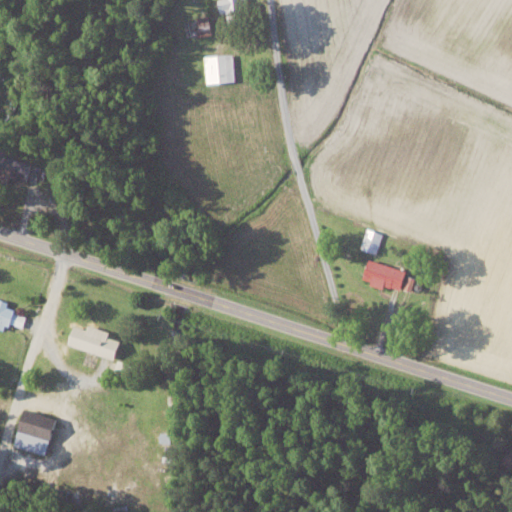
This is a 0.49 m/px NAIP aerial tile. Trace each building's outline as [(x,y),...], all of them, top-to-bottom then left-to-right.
[(199,17),(203,34),(215,31),(210,14),(199,17)] [(207,55),(208,83),(237,82),(236,54),(207,55)] [(0,173),(29,182),(34,164),(0,153),(0,173)] [(379,253),(385,232),(369,228),(363,248),(379,253)] [(417,277),(409,274),(410,270),(372,258),(366,279),(413,293),(417,277)] [(0,327),(9,330),(11,323),(26,327),(29,314),(10,309),(12,301),(0,298),(0,327)] [(119,358),(124,340),(112,337),(113,330),(91,325),(90,329),(76,325),(71,346),(119,358)] [(50,455),(61,418),(29,408),(17,445),(50,455)] [(503,464),(511,467),(511,449),(509,448),(503,464)]
